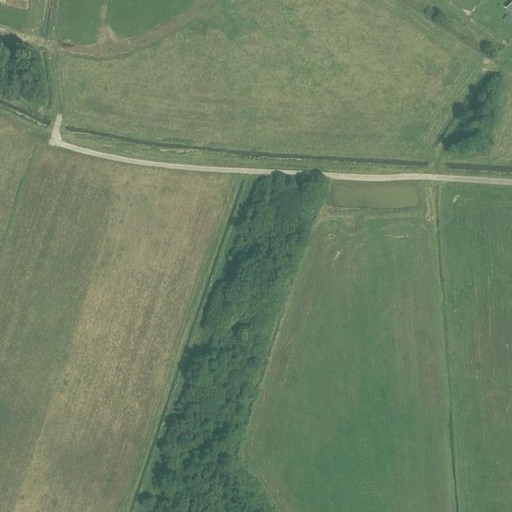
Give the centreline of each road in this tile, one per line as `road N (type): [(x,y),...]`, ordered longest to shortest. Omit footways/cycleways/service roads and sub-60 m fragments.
road 1 (track): [(238,170),(99,155),(55,142),(55,129)]
road 2 (track): [(238,170),(431,177)]
